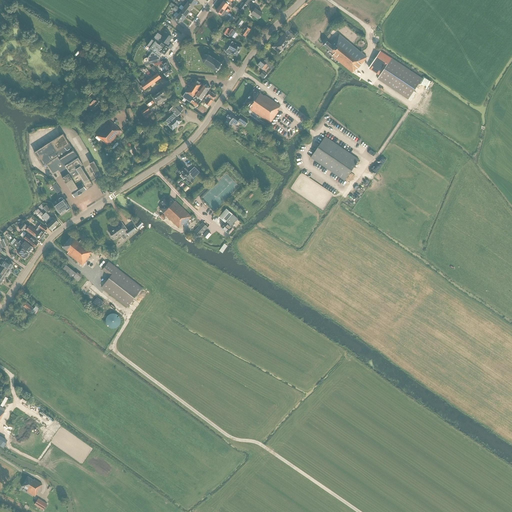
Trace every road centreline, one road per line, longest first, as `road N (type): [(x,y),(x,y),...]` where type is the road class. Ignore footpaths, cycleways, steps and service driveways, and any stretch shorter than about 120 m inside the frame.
road 1 (track): [(141,294),(114,350),(227,436),(259,443),(358,511)]
road 2 (tertiary): [(0,314),(54,234),(154,168)]
